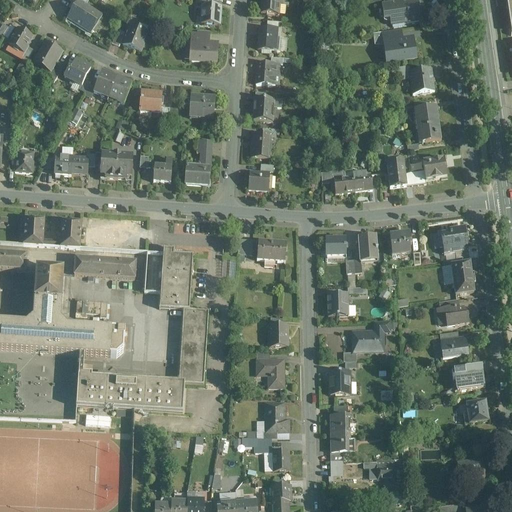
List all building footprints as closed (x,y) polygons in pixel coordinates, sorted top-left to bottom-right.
[(88,0),(87,0),(73,0),(71,3),(76,6),(82,10),(85,5),(88,0)] [(261,0),(261,4),(262,4),(261,13),(260,13),(260,14),(279,15),(278,15),(279,5),(283,6),(283,0),(261,0)] [(396,3),(384,5),(385,18),(391,17),(393,26),(420,22),(417,0),(396,3)] [(85,5),(82,10),(76,6),(67,20),(77,26),(77,25),(100,39),(91,33),(103,16),(85,5)] [(221,6),(202,5),(201,15),(202,15),(202,23),(201,23),(201,24),(220,25),(221,6)] [(282,23),(267,22),(266,30),(277,31),(278,31),(278,24),(282,24),(282,23)] [(138,29),(130,26),(123,46),(141,52),(144,44),(143,44),(149,27),(140,24),(138,29)] [(32,38),(18,29),(9,45),(23,54),(32,38)] [(266,30),(259,30),(258,50),(270,51),(270,52),(274,52),(274,51),(275,52),(277,31),(266,30)] [(401,31),(373,35),(374,46),(383,47),(383,44),(402,41),(401,31)] [(122,38),(116,35),(112,44),(119,47),(122,38)] [(197,38),(191,37),(189,59),(184,59),(184,60),(189,60),(189,62),(217,64),(219,45),(209,45),(210,39),(197,38)] [(278,38),(278,51),(287,51),(287,38),(278,38)] [(402,41),(383,44),(383,47),(386,66),(415,61),(412,39),(402,41)] [(62,53),(46,44),(33,64),(50,74),(57,63),(62,53)] [(34,52),(28,48),(22,58),(27,62),(34,52)] [(91,68),(76,60),(70,71),(69,70),(64,78),(81,86),(81,87),(84,81),(91,68)] [(57,63),(50,74),(49,76),(56,80),(63,67),(57,63)] [(279,65),(258,64),(258,73),(256,73),(255,86),(265,86),(265,87),(267,88),(267,86),(275,87),(276,75),(279,76),(279,65)] [(409,67),(396,69),(397,77),(410,76),(410,74),(409,74),(410,73),(409,67)] [(410,73),(409,74),(410,74),(410,76),(413,96),(412,96),(412,97),(434,93),(431,71),(431,70),(410,73)] [(116,79),(102,73),(96,88),(94,93),(109,99),(116,79)] [(131,85),(116,79),(109,99),(123,105),(131,85)] [(90,83),(84,81),(81,87),(81,86),(79,90),(85,93),(89,85),(90,83)] [(96,88),(89,85),(85,93),(83,96),(89,99),(92,92),(94,93),(96,88)] [(162,95),(141,93),(139,113),(160,115),(162,95)] [(214,100),(191,98),(189,119),(213,121),(214,100)] [(255,100),(253,121),(272,123),(272,122),(271,122),(272,108),(281,109),(281,102),(266,101),(255,100)] [(429,103),(413,105),(414,105),(415,111),(430,109),(429,103)] [(420,128),(439,126),(436,108),(430,109),(415,111),(414,111),(415,120),(419,120),(420,128)] [(169,109),(162,109),(161,124),(168,125),(168,124),(169,109)] [(178,110),(169,109),(168,124),(177,125),(178,110)] [(439,126),(420,128),(422,144),(441,142),(439,126)] [(262,137),(252,136),(251,159),(268,160),(269,137),(262,137)] [(212,143),(199,142),(199,143),(198,154),(211,155),(210,154),(211,144),(212,144),(212,143)] [(72,158),(72,149),(63,149),(63,158),(72,158)] [(20,154),(16,154),(14,174),(32,175),(34,151),(34,150),(33,155),(20,154)] [(200,170),(187,169),(187,164),(186,170),(185,186),(185,187),(185,186),(202,188),(203,188),(203,186),(207,183),(209,183),(210,171),(211,155),(201,155),(200,170)] [(120,156),(114,156),(103,156),(102,156),(101,168),(101,177),(105,177),(105,180),(126,181),(126,178),(131,178),(132,157),(120,157),(120,156)] [(148,158),(140,158),(140,169),(148,169),(148,158)] [(72,160),(56,159),(55,177),(71,178),(72,160)] [(88,161),(72,160),(71,178),(87,179),(88,169),(88,161)] [(443,160),(423,163),(424,172),(425,182),(441,180),(441,181),(447,180),(446,171),(445,172),(443,160)] [(165,168),(155,168),(155,167),(154,167),(153,184),(154,183),(170,185),(172,168),(171,168),(172,161),(166,161),(165,168)] [(403,162),(386,164),(390,190),(406,188),(405,177),(403,162)] [(273,167),(261,166),(260,173),(269,174),(273,174),(273,167)] [(352,172),(342,173),(341,173),(327,174),(328,185),(330,185),(331,188),(334,188),(335,196),(354,194),(352,176),(352,172)] [(424,172),(416,173),(417,176),(418,187),(426,185),(425,182),(424,172)] [(269,174),(260,173),(260,174),(250,174),(248,192),(268,193),(269,174)] [(366,177),(366,174),(352,176),(354,194),(372,192),(371,177),(366,177)] [(44,222),(25,221),(23,247),(42,248),(48,248),(49,243),(49,242),(43,242),(43,236),(43,235),(44,233),(43,233),(44,222)] [(81,225),(62,223),(61,234),(61,237),(61,243),(60,243),(60,244),(61,244),(60,250),(80,251),(81,225)] [(465,229),(448,231),(449,235),(441,236),(443,256),(454,255),(468,253),(465,229)] [(409,234),(390,237),(392,254),(399,253),(399,255),(410,254),(409,246),(411,246),(409,234)] [(376,238),(358,239),(359,261),(359,262),(360,262),(376,260),(376,262),(377,262),(377,252),(377,250),(376,238)] [(346,240),(326,240),(326,257),(346,257),(346,240)] [(253,243),(239,242),(238,255),(252,256),(253,243)] [(286,245),(258,243),(256,262),(285,264),(286,245)] [(174,251),(163,250),(159,310),(183,312),(189,312),(193,257),(174,256),(174,251)] [(100,260),(75,259),(74,278),(146,281),(147,254),(100,252),(100,260)] [(468,253),(454,255),(455,262),(467,260),(469,260),(468,253)] [(27,257),(0,255),(0,271),(26,273),(27,257)] [(455,262),(443,263),(444,270),(451,269),(451,267),(467,265),(467,260),(455,262)] [(359,261),(353,262),(354,276),(362,275),(360,262),(359,262),(359,261)] [(353,262),(345,262),(346,276),(354,276),(353,262)] [(467,265),(451,267),(451,269),(455,297),(473,294),(469,264),(467,265)] [(66,330),(60,323),(63,274),(37,272),(34,321),(26,327),(0,325),(0,351),(79,357),(84,357),(116,359),(123,353),(124,333),(66,330)] [(154,286),(146,284),(144,292),(152,294),(154,286)] [(347,296),(327,297),(328,318),(336,318),(336,319),(338,319),(338,318),(355,318),(355,308),(347,308),(347,296)] [(108,319),(109,304),(77,302),(77,310),(85,311),(85,314),(95,315),(94,325),(98,325),(98,318),(108,319)] [(455,308),(452,308),(439,310),(436,310),(437,321),(445,320),(447,329),(469,326),(468,316),(465,316),(464,309),(455,310),(455,308)] [(189,312),(183,312),(178,384),(184,385),(204,386),(208,313),(189,312)] [(270,327),(268,327),(269,349),(288,348),(288,326),(282,326),(270,327)] [(383,334),(355,335),(355,346),(352,346),(352,355),(356,355),(384,354),(383,334)] [(458,334),(439,336),(440,342),(454,340),(453,335),(458,335),(458,334)] [(454,340),(440,342),(442,361),(437,361),(438,362),(468,358),(466,339),(454,340)] [(352,355),(343,355),(343,364),(346,364),(356,364),(356,355),(352,355)] [(178,384),(92,378),(92,375),(83,375),(84,357),(79,357),(78,378),(76,408),(182,415),(184,385),(178,384)] [(269,362),(256,362),(257,378),(268,378),(268,390),(284,390),(284,362),(269,362)] [(468,371),(454,372),(457,393),(483,390),(480,369),(468,371)] [(349,374),(330,374),(330,397),(349,396),(349,384),(349,374)] [(485,403),(467,406),(468,416),(463,416),(465,427),(469,426),(482,424),(482,425),(487,424),(487,423),(488,423),(485,403)] [(284,422),(284,405),(265,406),(266,433),(266,434),(277,434),(289,434),(289,422),(284,422)] [(104,416),(86,415),(85,426),(103,428),(104,416)] [(348,417),(339,417),(339,419),(331,419),(331,434),(331,435),(348,435),(348,417)] [(348,435),(331,435),(331,452),(330,452),(330,458),(343,457),(343,454),(355,454),(354,441),(350,441),(350,435),(348,435)] [(263,441),(258,441),(258,454),(270,454),(270,441),(263,441)] [(405,442),(400,442),(402,455),(409,453),(409,450),(406,451),(405,442)] [(289,453),(273,453),(273,473),(289,472),(289,453)] [(394,462),(376,463),(376,464),(364,464),(364,468),(364,469),(369,469),(369,470),(370,470),(370,474),(370,475),(370,476),(372,476),(372,481),(377,481),(396,481),(395,472),(399,472),(404,472),(403,461),(393,462),(394,462)] [(483,462),(457,465),(459,477),(465,476),(467,490),(485,488),(483,474),(484,474),(483,462)] [(343,463),(330,463),(330,478),(343,478),(343,463)] [(221,490),(220,477),(214,477),(215,474),(214,477),(212,491),(221,490)] [(273,488),(272,488),(272,503),(288,502),(289,502),(289,496),(291,494),(290,487),(273,488)] [(489,501),(474,503),(475,511),(489,509),(491,509),(489,501)] [(202,511),(203,503),(187,502),(187,504),(186,511),(202,511)] [(236,502),(220,503),(221,508),(217,509),(216,511),(236,511),(236,504),(236,502)] [(272,503),(272,511),(288,511),(288,502),(272,503)] [(186,511),(187,504),(171,503),(171,507),(170,511),(186,511)] [(256,511),(256,503),(236,504),(236,511),(256,511)]
